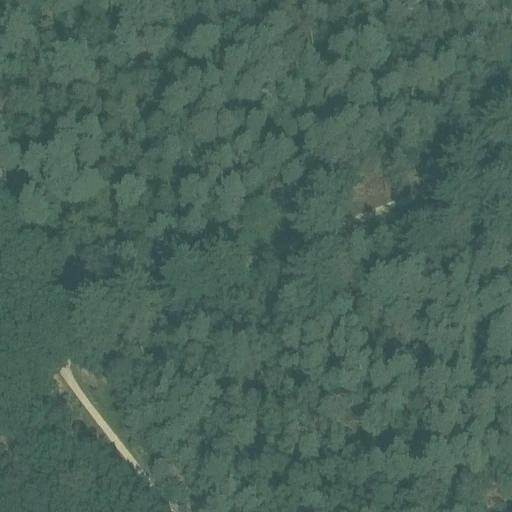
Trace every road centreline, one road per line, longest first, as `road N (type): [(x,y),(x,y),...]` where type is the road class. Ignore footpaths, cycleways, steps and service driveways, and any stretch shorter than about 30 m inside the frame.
road 1 (track): [(48,349),(511,154)]
road 2 (track): [(170,511),(48,349)]
